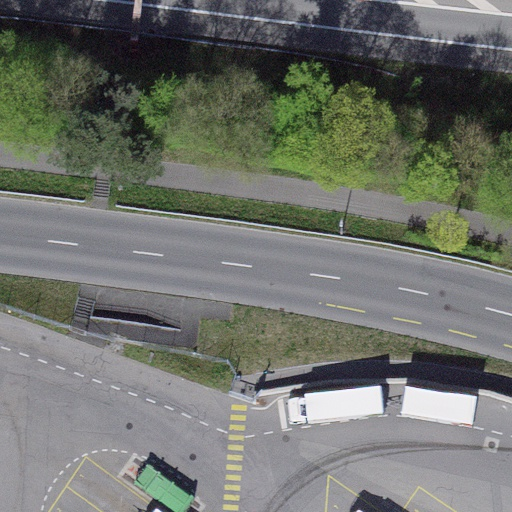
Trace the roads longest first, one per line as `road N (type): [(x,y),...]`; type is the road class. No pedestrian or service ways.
road 1 (tertiary): [(511,317),(267,269),(0,234)]
road 2 (motorway): [(285,0),(511,31)]
